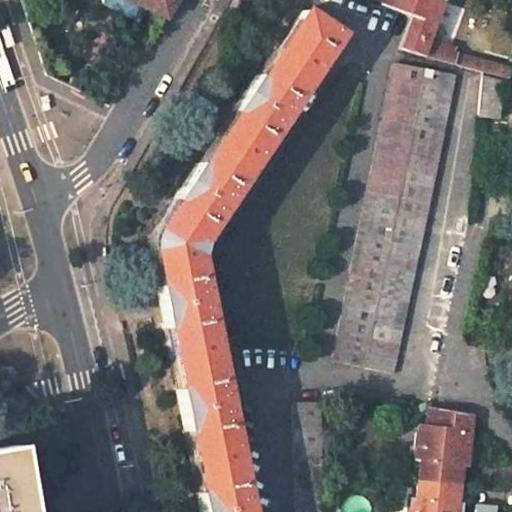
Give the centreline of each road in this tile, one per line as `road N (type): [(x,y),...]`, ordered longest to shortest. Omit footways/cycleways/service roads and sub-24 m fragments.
road 1 (residential): [(186,0),(108,144),(82,176),(33,193)]
road 2 (unclassified): [(61,290),(109,511)]
